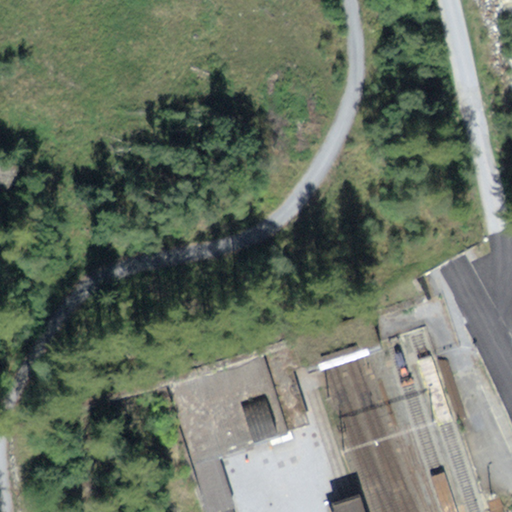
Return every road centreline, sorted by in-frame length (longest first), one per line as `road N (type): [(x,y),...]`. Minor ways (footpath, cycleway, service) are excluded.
road 1 (tertiary): [(449,259),(330,0)]
road 2 (tertiary): [(449,259),(511,374)]
